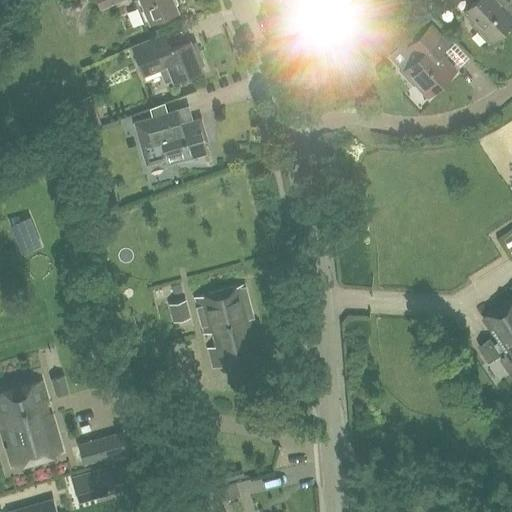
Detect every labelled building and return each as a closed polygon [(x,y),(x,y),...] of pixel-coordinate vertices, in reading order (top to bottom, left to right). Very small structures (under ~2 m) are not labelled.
[(94,0),(99,10),(124,0),(94,0)] [(133,0),(144,24),(177,10),(173,0),(133,0)] [(305,0),(311,15),(347,0),(305,0)] [(488,45),(511,22),(511,20),(498,6),(505,0),(475,0),(463,12),(471,21),(469,24),(488,45)] [(413,35),(432,18),(423,8),(403,25),(413,35)] [(455,70),(439,53),(447,45),(429,26),(407,47),(417,57),(414,61),(411,58),(408,58),(399,67),(399,70),(413,84),(415,84),(418,81),(430,94),(455,70)] [(164,33),(132,45),(144,75),(150,89),(173,80),(201,69),(200,65),(205,64),(199,50),(194,52),(189,39),(169,47),(164,33)] [(82,102),(89,133),(105,129),(97,98),(82,102)] [(166,113),(162,106),(149,109),(153,117),(134,122),(144,154),(141,155),(144,166),(166,160),(167,165),(208,153),(204,142),(208,141),(201,118),(181,124),(177,110),(166,113)] [(214,368),(263,355),(244,285),(195,298),(214,368)] [(511,298),(483,318),(495,335),(479,346),(489,361),(504,352),(511,363),(511,298)] [(72,402),(67,385),(54,388),(60,406),(72,402)] [(17,475),(63,461),(48,408),(43,392),(0,404),(0,416),(1,421),(17,475)] [(136,427),(77,444),(83,463),(84,463),(105,457),(107,463),(121,459),(144,453),(136,427)] [(110,491),(104,470),(88,475),(94,496),(110,491)] [(235,482),(190,494),(194,508),(238,496),(235,482)] [(57,511),(54,499),(10,511),(57,511)]
